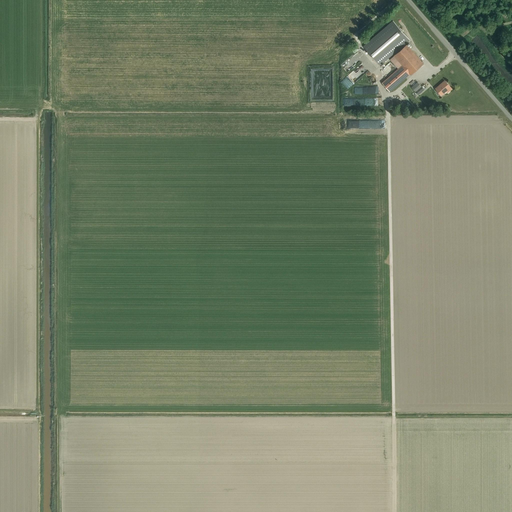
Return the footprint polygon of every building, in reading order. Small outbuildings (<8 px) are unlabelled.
[(389,58),(405,44),(407,42),(391,22),(363,46),(380,65),(389,58)] [(407,45),(406,45),(405,44),(389,58),(398,69),(382,83),(390,91),(410,74),(410,75),(423,64),(407,45)] [(349,75),(354,79),(357,78),(361,72),(362,71),(365,68),(363,65),(366,61),(364,58),(363,57),(361,53),(359,52),(354,54),(347,63),(344,65),(348,71),(354,68),(349,75)] [(418,77),(410,82),(412,85),(420,80),(418,77)] [(447,93),(452,89),(445,81),(435,89),(441,96),(446,91),(447,93)] [(411,87),(415,92),(418,95),(424,89),(417,82),(411,87)] [(475,103),(477,108),(487,104),(485,99),(475,103)]
